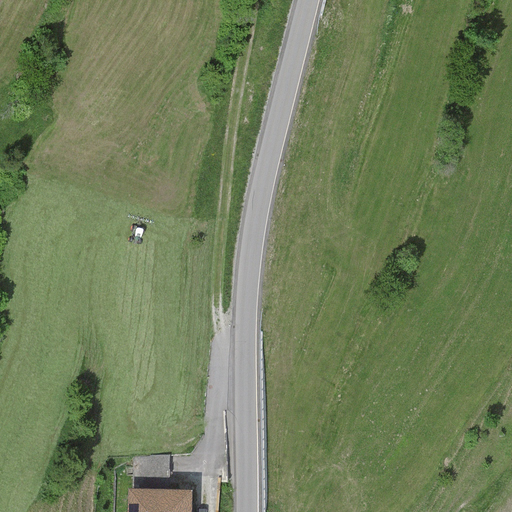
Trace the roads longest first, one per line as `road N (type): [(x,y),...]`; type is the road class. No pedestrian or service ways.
road 1 (unclassified): [(246,511),(249,256),(307,0)]
road 2 (track): [(264,0),(229,243),(245,321)]
